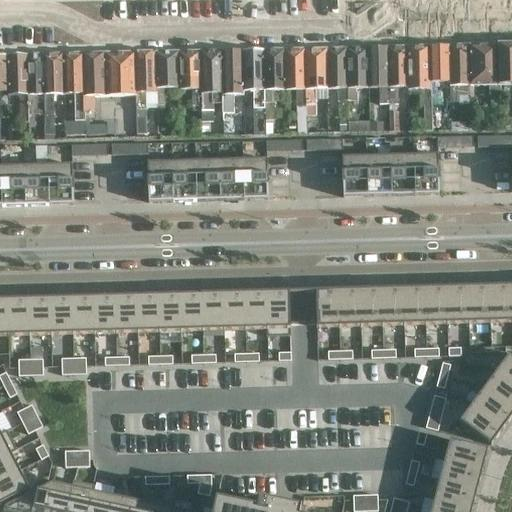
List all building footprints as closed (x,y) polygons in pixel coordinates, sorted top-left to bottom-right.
[(468,87),(472,87),(489,86),(489,99),(499,98),(499,86),(498,46),(467,47),(468,87)] [(499,86),(511,86),(511,46),(498,46),(499,86)] [(436,92),(436,84),(450,84),(449,47),(429,48),(430,109),(441,109),(441,92),(436,92)] [(449,47),(450,84),(450,96),(468,95),(468,87),(467,47),(449,47)] [(388,104),(398,103),(398,88),(407,88),(407,48),(387,49),(388,89),(388,104)] [(431,128),(430,109),(429,48),(407,48),(407,88),(407,91),(418,91),(418,108),(423,108),(424,128),(431,128)] [(356,89),(367,89),(367,49),(346,50),(347,101),(356,101),(356,89)] [(388,104),(388,89),(387,49),(367,49),(367,89),(379,89),(379,104),(388,104)] [(306,106),(315,105),(315,90),(327,90),(326,50),(304,51),(305,105),(306,106)] [(338,90),(338,107),(347,107),(347,101),(346,50),(326,50),(327,90),(338,90)] [(273,91),(285,91),(284,51),(262,52),(264,120),(273,120),(273,91)] [(297,105),(305,105),(304,51),(284,51),(285,91),(296,91),(297,105)] [(200,119),(212,119),(211,91),(222,91),(221,52),(199,53),(200,106),(200,119)] [(223,113),(233,113),(233,96),(242,96),(242,92),(241,52),(221,52),(222,91),(223,113)] [(264,120),(262,52),(241,52),(242,92),(252,92),(252,108),(251,108),(252,124),(264,124),(264,120)] [(155,106),(163,106),(163,90),(178,89),(177,53),(154,54),(155,94),(155,106)] [(200,106),(199,53),(177,53),(178,89),(178,91),(191,91),(191,106),(200,106)] [(105,97),(136,96),(135,54),(104,55),(105,97)] [(136,117),(145,117),(145,94),(155,94),(154,54),(135,54),(136,96),(136,117)] [(84,118),(82,55),(62,56),(63,96),(75,96),(76,121),(66,122),(66,138),(84,137),(84,118)] [(84,118),(94,118),(93,97),(105,97),(104,55),(82,55),(84,118)] [(27,112),(26,56),(6,57),(7,93),(7,98),(18,97),(18,112),(27,112)] [(27,112),(36,112),(35,97),(44,96),(43,56),(26,56),(27,112)] [(45,135),(54,134),(53,96),(63,96),(62,56),(43,56),(44,96),(45,135)] [(398,115),(389,115),(389,134),(398,134),(398,115)] [(369,124),(350,124),(350,134),(369,134),(369,124)] [(494,137),(485,138),(486,148),(495,148),(494,137)] [(503,137),(494,137),(495,148),(504,148),(503,137)] [(511,137),(503,137),(504,148),(511,147),(511,137)] [(445,138),(436,139),(436,149),(445,149),(445,138)] [(454,138),(445,138),(445,149),(454,149),(454,138)] [(463,138),(454,138),(454,149),(463,149),(463,138)] [(472,138),(463,138),(463,149),(472,149),(472,138)] [(485,138),(476,138),(477,148),(486,148),(485,138)] [(314,141),(305,142),(306,152),(315,152),(314,141)] [(323,141),(314,141),(315,152),(324,152),(323,141)] [(332,141),(323,141),(324,152),(333,152),(332,141)] [(341,141),(332,141),(333,152),(342,151),(341,141)] [(274,142),(265,143),(265,153),(274,153),(274,142)] [(283,142),(274,142),(274,153),(283,153),(283,142)] [(292,142),(283,142),(283,153),(292,153),(292,142)] [(301,142),(292,142),(292,153),(301,152),(301,142)] [(147,145),(138,146),(138,156),(147,156),(147,145)] [(97,146),(88,147),(89,157),(98,157),(97,146)] [(106,146),(97,146),(98,157),(107,157),(106,146)] [(120,146),(111,146),(111,157),(120,157),(120,146)] [(129,146),(120,146),(120,157),(129,156),(129,146)] [(138,146),(129,146),(129,156),(138,156),(138,146)] [(79,147),(70,147),(71,158),(80,158),(79,147)] [(88,147),(79,147),(80,158),(89,157),(88,147)] [(36,167),(24,167),(25,207),(48,207),(47,167),(47,148),(35,148),(36,167)] [(413,156),(389,157),(390,197),(414,197),(413,156)] [(437,156),(413,156),(414,197),(438,196),(437,156)] [(389,157),(366,158),(367,198),(390,197),(389,157)] [(366,158),(341,158),(342,199),(367,198),(366,158)] [(266,160),(242,161),(243,201),(267,201),(266,160)] [(242,161),(218,162),(219,202),(243,201),(242,161)] [(195,162),(171,163),(172,203),(196,203),(195,162)] [(218,162),(195,162),(196,203),(219,202),(218,162)] [(171,163),(147,164),(148,204),(172,203),(171,163)] [(72,166),(47,167),(48,207),(73,206),(72,166)] [(24,167),(0,168),(1,208),(25,207),(24,167)] [(510,287),(489,288),(490,324),(511,324),(510,287)] [(467,288),(446,289),(447,326),(468,325),(467,288)] [(489,288),(467,288),(468,325),(490,324),(489,288)] [(446,289),(424,290),(425,326),(447,326),(446,289)] [(402,290),(381,291),(382,327),(404,327),(402,290)] [(424,290),(402,290),(404,327),(425,326),(424,290)] [(359,291),(338,292),(339,329),(360,328),(359,291)] [(381,291),(359,291),(360,328),(382,327),(381,291)] [(338,292),(315,293),(316,329),(339,329),(338,292)] [(288,293),(266,294),(267,330),(266,331),(266,338),(290,337),(288,293)] [(266,294),(244,295),(245,331),(266,331),(267,330),(266,294)] [(222,295),(201,296),(202,332),(223,332),(222,295)] [(244,295),(222,295),(223,332),(245,331),(244,295)] [(179,296),(158,297),(159,333),(180,333),(179,296)] [(201,296),(179,296),(180,333),(202,332),(201,296)] [(158,297),(136,298),(137,334),(159,333),(158,297)] [(114,298),(93,299),(94,335),(115,335),(114,298)] [(136,298),(114,298),(115,335),(137,334),(136,298)] [(71,299),(50,300),(51,336),(72,336),(71,299)] [(93,299),(71,299),(72,336),(94,335),(93,299)] [(28,300),(7,301),(8,338),(29,337),(28,300)] [(50,300),(28,300),(29,337),(51,336),(50,300)] [(460,349),(448,350),(448,358),(460,358),(460,349)] [(426,350),(413,351),(414,359),(426,359),(426,350)] [(438,350),(426,350),(426,359),(438,358),(438,350)] [(395,351),(382,352),(383,360),(395,360),(395,351)] [(382,352),(370,352),(370,360),(383,360),(382,352)] [(339,353),(327,353),(327,361),(340,361),(339,353)] [(352,353),(339,353),(340,361),(352,361),(352,353)] [(290,354),(278,354),(278,363),(290,362),(290,354)] [(246,355),(233,356),(234,364),(246,364),(246,355)] [(258,355),(246,355),(246,364),(258,363),(258,355)] [(215,356),(203,357),(203,365),(215,364),(215,356)] [(511,358),(509,356),(496,373),(511,385),(511,358)] [(171,357),(159,358),(160,366),(172,366),(171,357)] [(203,357),(190,357),(191,365),(203,365),(203,357)] [(159,358),(147,358),(147,366),(160,366),(159,358)] [(116,359),(104,359),(104,368),(116,367),(116,359)] [(128,359),(116,359),(116,367),(129,367),(128,359)] [(73,360),(61,360),(61,368),(73,368),(73,360)] [(85,360),(73,360),(73,368),(85,368),(85,360)] [(30,361),(18,362),(18,370),(30,369),(30,361)] [(42,361),(30,361),(30,369),(42,369),(42,361)] [(442,364),(439,376),(446,378),(450,366),(442,364)] [(73,368),(61,368),(61,369),(61,377),(73,376),(73,368)] [(85,368),(73,368),(73,376),(86,376),(85,368)] [(30,369),(18,370),(18,378),(30,378),(30,369)] [(42,369),(30,369),(30,378),(42,377),(42,369)] [(511,385),(496,373),(484,390),(511,410),(511,385)] [(5,374),(0,376),(0,382),(3,389),(11,385),(5,374)] [(439,376),(436,388),(443,390),(446,378),(439,376)] [(11,385),(3,389),(9,399),(16,396),(11,385)] [(511,410),(484,390),(472,406),(503,429),(511,416),(511,410)] [(433,397),(431,405),(443,408),(445,400),(433,397)] [(431,405),(429,413),(441,416),(443,408),(431,405)] [(472,406),(459,423),(490,446),(503,429),(472,406)] [(24,410),(29,421),(36,417),(31,407),(24,410)] [(24,410),(16,414),(22,425),(29,421),(24,410)] [(429,413),(427,421),(439,424),(441,416),(429,413)] [(36,417),(29,421),(35,432),(42,428),(36,417)] [(29,421),(22,425),(27,436),(35,432),(29,421)] [(427,421),(425,429),(437,432),(439,424),(427,421)] [(0,435),(0,436),(0,458),(9,454),(10,455),(16,452),(6,432),(0,434),(0,435)] [(418,433),(415,445),(423,447),(426,435),(418,433)] [(449,441),(444,462),(481,472),(487,451),(449,441)] [(42,447),(35,450),(41,461),(48,457),(46,453),(42,447)] [(76,452),(64,453),(64,461),(76,461),(76,452)] [(88,452),(76,452),(76,461),(89,460),(88,452)] [(9,454),(0,458),(0,481),(19,472),(10,455),(9,454)] [(89,460),(76,461),(77,469),(89,469),(89,460)] [(76,461),(64,461),(64,469),(77,469),(76,461)] [(410,462),(407,474),(415,476),(419,464),(410,462)] [(444,462),(438,482),(476,492),(481,472),(444,462)] [(19,472),(0,481),(0,506),(28,492),(19,472)] [(407,474),(404,485),(412,488),(415,476),(407,474)] [(210,476),(198,477),(198,485),(210,485),(210,476)] [(198,477),(186,477),(186,485),(198,485),(198,477)] [(156,478),(144,478),(144,487),(156,486),(156,478)] [(168,478),(156,478),(156,486),(168,486),(168,478)] [(52,485),(45,511),(66,511),(73,482),(72,482),(71,489),(52,485)] [(73,482),(66,511),(87,511),(93,487),(73,482)] [(438,482),(433,501),(471,511),(476,492),(438,482)] [(4,509),(3,511),(45,511),(52,485),(51,485),(4,509)] [(93,487),(87,511),(108,511),(112,498),(93,494),(94,487),(93,487)] [(377,496),(364,497),(365,505),(377,505),(377,496)] [(364,497),(352,497),(352,505),(365,505),(364,497)] [(112,498),(108,511),(129,511),(132,502),(112,498)] [(132,502),(129,511),(150,511),(153,500),(152,499),(150,506),(132,502)] [(393,499),(390,511),(392,511),(397,511),(401,501),(393,499)] [(153,500),(150,511),(171,511),(173,504),(153,500)] [(401,501),(397,511),(406,511),(408,503),(401,501)] [(433,501),(430,511),(470,511),(471,511),(433,501)] [(300,511),(257,502),(255,511),(215,503),(213,511),(300,511)]
